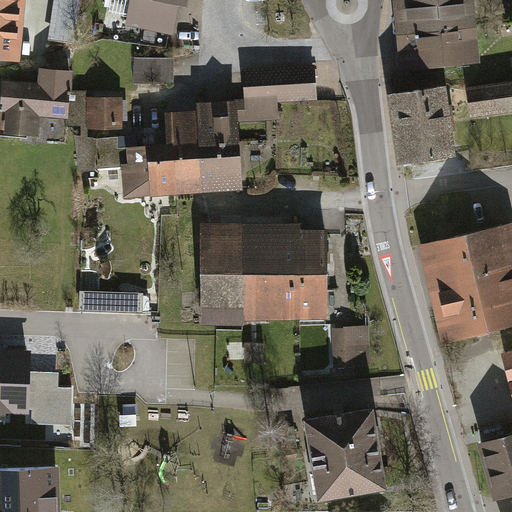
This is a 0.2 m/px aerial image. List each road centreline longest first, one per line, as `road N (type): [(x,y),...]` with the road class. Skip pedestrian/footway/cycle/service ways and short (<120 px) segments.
road 1 (tertiary): [(355,47),(378,202),(457,511)]
road 2 (residential): [(0,322),(143,329)]
